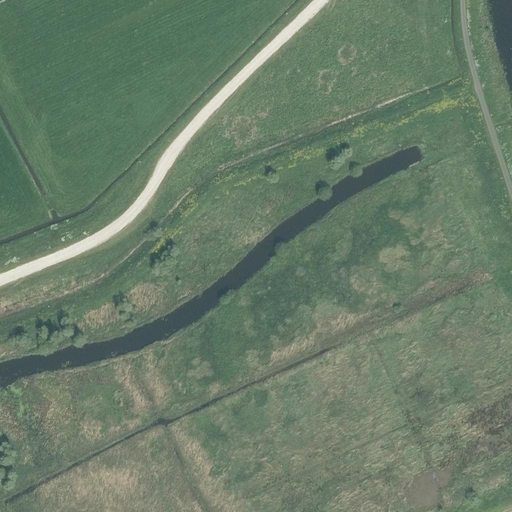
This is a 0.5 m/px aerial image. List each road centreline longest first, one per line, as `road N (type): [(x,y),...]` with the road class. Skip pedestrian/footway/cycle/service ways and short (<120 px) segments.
road 1 (track): [(0,281),(117,227),(191,131),(322,0)]
road 2 (unclassified): [(511,196),(473,78),(461,0)]
